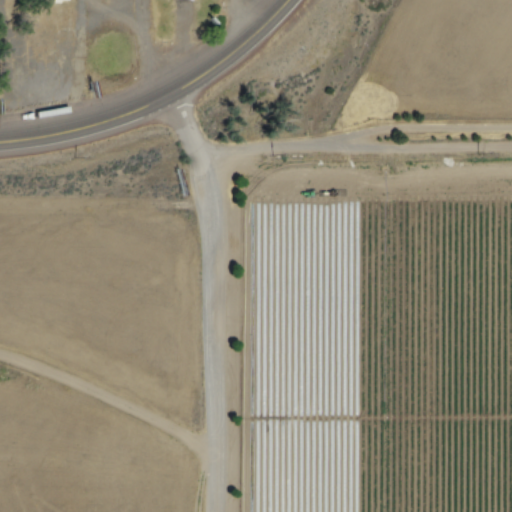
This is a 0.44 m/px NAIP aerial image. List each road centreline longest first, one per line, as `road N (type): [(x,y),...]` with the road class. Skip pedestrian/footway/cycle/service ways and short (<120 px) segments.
road 1 (residential): [(213,511),(215,224),(163,101)]
road 2 (residential): [(193,84),(195,125),(227,150),(511,148)]
road 3 (trunk): [(287,0),(224,62),(148,109),(57,138),(0,145)]
road 4 (residential): [(376,131),(511,128)]
